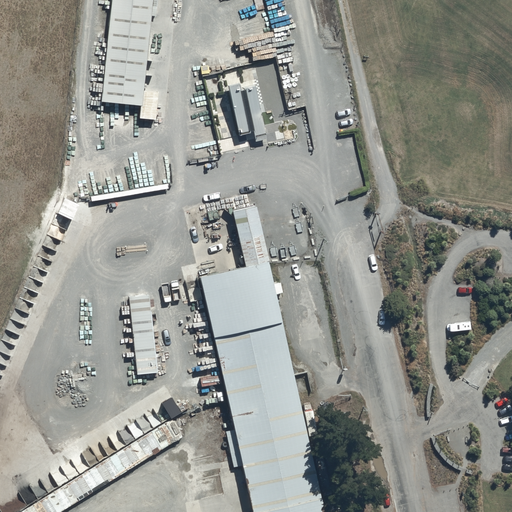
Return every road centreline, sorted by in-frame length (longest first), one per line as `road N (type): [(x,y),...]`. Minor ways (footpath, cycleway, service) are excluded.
road 1 (unclassified): [(398,434),(345,213)]
road 2 (track): [(296,0),(345,213)]
road 3 (residential): [(398,434),(455,412),(481,365),(511,332)]
